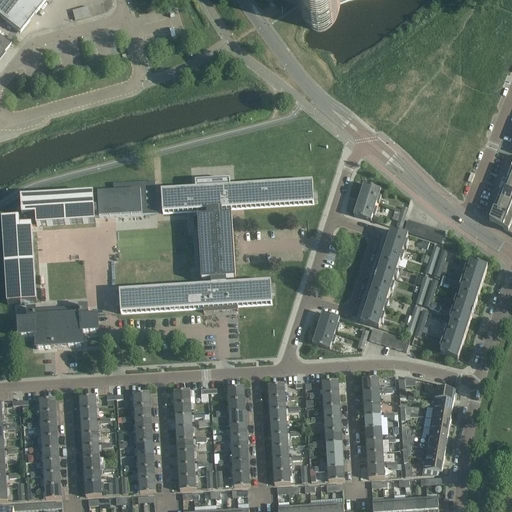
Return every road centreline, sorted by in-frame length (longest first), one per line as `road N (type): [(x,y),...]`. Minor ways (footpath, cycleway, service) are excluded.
road 1 (residential): [(288,370),(348,167),(366,140)]
road 2 (residential): [(366,140),(278,54),(242,0)]
road 3 (residential): [(0,120),(142,80)]
road 4 (residential): [(124,17),(37,42),(0,85)]
road 5 (residential): [(461,220),(511,93)]
road 6 (residential): [(167,511),(159,378)]
road 7 (residential): [(357,497),(348,366)]
road 8 (residential): [(477,383),(403,366),(348,366)]
road 9 (residential): [(262,503),(254,373)]
road 10 (residential): [(477,383),(459,511)]
road 11 (residential): [(75,511),(66,384)]
road 12 (residential): [(461,220),(366,140)]
